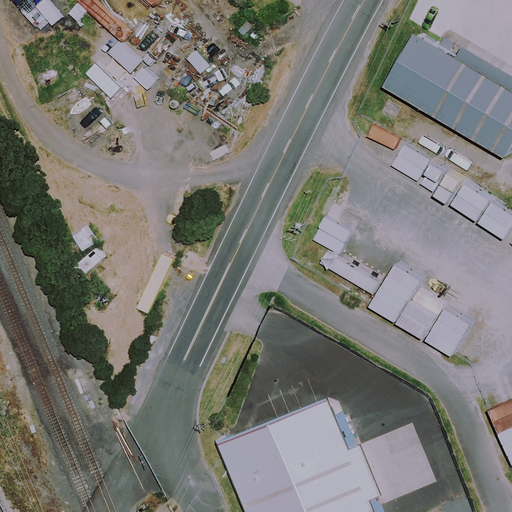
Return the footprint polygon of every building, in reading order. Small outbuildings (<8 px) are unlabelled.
[(260,25),(249,17),(238,33),(249,40),(260,25)] [(183,26),(172,36),(188,54),(199,44),(183,26)] [(511,64),(450,29),(422,76),(511,127),(511,64)] [(245,116),(229,109),(214,141),(230,148),(245,116)] [(511,203),(504,198),(490,220),(511,234),(511,203)] [(362,445),(343,398),(233,442),(261,511),(387,511),(382,499),(392,495),(371,442),(362,445)] [(511,414),(501,420),(511,444),(511,414)]
